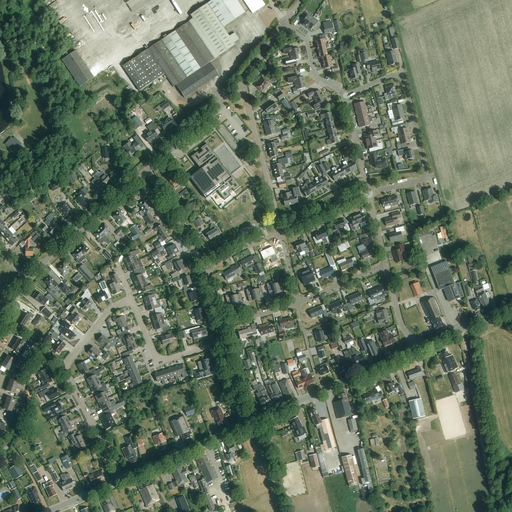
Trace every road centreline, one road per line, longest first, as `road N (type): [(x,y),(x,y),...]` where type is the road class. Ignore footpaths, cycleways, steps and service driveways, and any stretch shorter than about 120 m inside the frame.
road 1 (residential): [(368,194),(419,181),(426,170),(401,79),(344,94)]
road 2 (residential): [(120,479),(66,363),(105,314),(129,300)]
road 3 (track): [(459,329),(495,511)]
road 4 (residential): [(25,278),(145,170)]
road 5 (residential): [(241,80),(280,233)]
road 6 (tertiary): [(120,479),(246,424)]
road 7 (residential): [(223,340),(157,361),(129,300)]
road 8 (residential): [(145,170),(241,80)]
